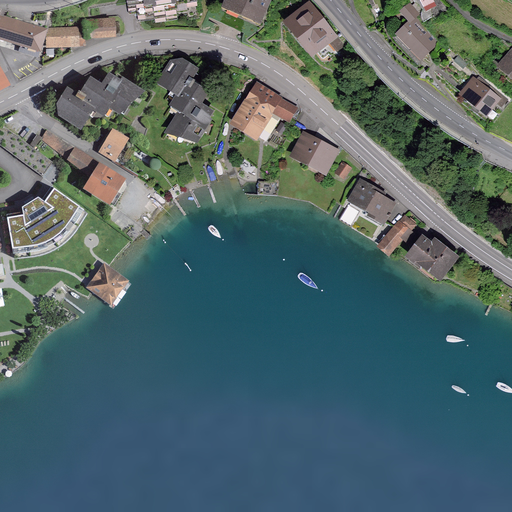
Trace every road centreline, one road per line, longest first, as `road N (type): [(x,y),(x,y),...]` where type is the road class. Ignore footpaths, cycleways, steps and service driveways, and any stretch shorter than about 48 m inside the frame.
road 1 (secondary): [(511,269),(442,220),(293,84),(219,47),(131,43),(0,102)]
road 2 (tertiary): [(330,0),(428,101),(511,153)]
